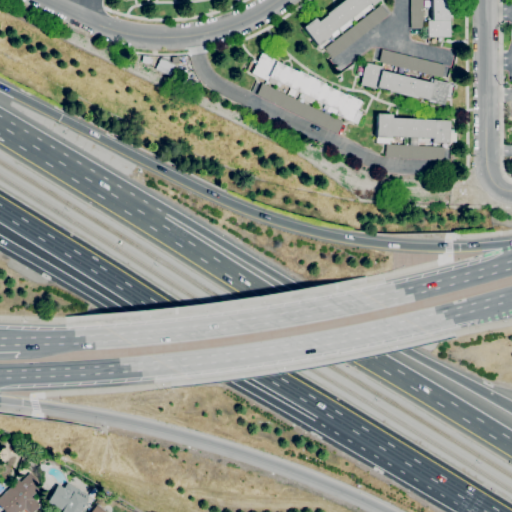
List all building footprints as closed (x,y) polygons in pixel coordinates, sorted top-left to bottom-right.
[(317,45),(302,27),(314,18),(317,22),(326,14),(325,13),(342,0),(378,0),(371,6),(371,7),(354,21),(353,20),(350,22),(351,23),(341,31),(338,27),(336,29),(339,33),(333,38),(332,37),(328,40),(327,38),(317,45)] [(438,42),(427,42),(427,37),(427,20),(431,20),(430,8),(422,8),(423,28),(410,29),(409,0),(447,0),(448,20),(449,20),(450,37),(440,37),(440,41),(438,41),(438,42)] [(332,58),(324,48),(379,5),(387,15),(332,58)] [(441,77),(378,62),(381,49),(444,65),(441,77)] [(343,122),(337,134),(256,95),(262,83),(297,100),(301,93),(291,88),(290,90),(284,87),(283,88),(275,85),(274,86),(266,81),(266,80),(251,73),(256,64),(252,62),(253,59),(257,61),(261,53),(276,60),(275,62),(297,72),(297,71),(324,84),(323,85),(344,95),(344,93),(361,101),(357,110),(363,112),(361,115),(356,124),(352,122),(351,122),(321,107),(323,103),(315,100),(313,105),(304,100),(303,103),(343,122)] [(444,105),(427,101),(427,100),(416,97),(415,98),(387,91),(387,90),(375,87),(375,88),(359,84),(365,62),(381,66),(380,71),(403,76),(404,72),(409,73),(408,77),(431,83),(432,79),(449,83),(448,86),(453,87),(451,95),(450,95),(450,97),(446,96),(444,105)] [(444,147),(443,160),(385,157),(385,143),(375,143),(376,137),(375,137),(376,113),(391,114),(391,118),(450,121),(450,129),(454,130),(453,132),(456,133),(456,143),(449,143),(432,142),(432,138),(391,136),(391,140),(390,140),(390,144),(444,147)] [(3,511),(0,508),(0,496),(18,479),(20,481),(30,472),(39,482),(35,485),(38,489),(31,497),(40,506),(33,511),(27,511),(24,509),(21,511),(3,511)] [(57,511),(59,509),(46,502),(57,485),(63,488),(66,482),(89,496),(79,511),(57,511)]
